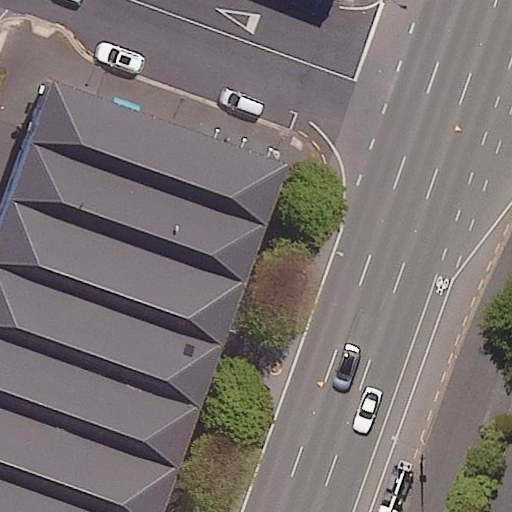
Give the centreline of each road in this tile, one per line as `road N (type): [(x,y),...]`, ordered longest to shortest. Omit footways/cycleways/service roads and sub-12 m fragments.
road 1 (trunk): [(444,110),(300,511)]
road 2 (residential): [(444,110),(134,0)]
